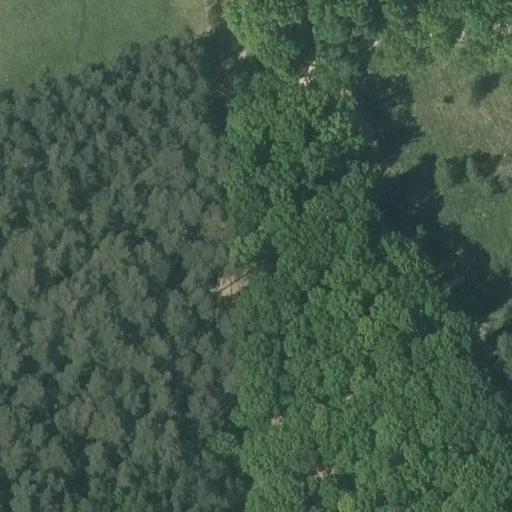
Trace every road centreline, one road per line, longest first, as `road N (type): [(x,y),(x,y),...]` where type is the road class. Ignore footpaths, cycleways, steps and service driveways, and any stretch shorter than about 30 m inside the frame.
road 1 (track): [(283,41),(400,238),(511,463)]
road 2 (track): [(374,27),(511,4)]
